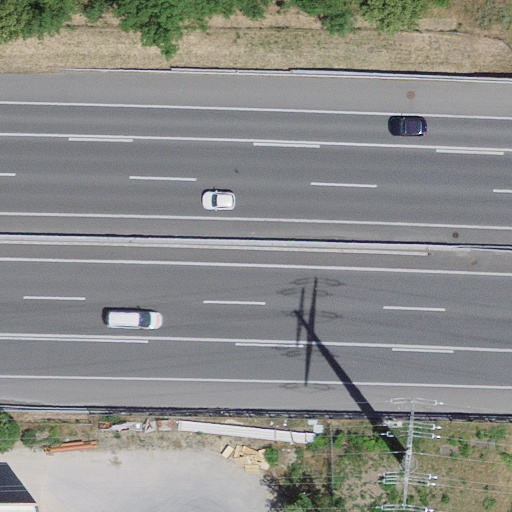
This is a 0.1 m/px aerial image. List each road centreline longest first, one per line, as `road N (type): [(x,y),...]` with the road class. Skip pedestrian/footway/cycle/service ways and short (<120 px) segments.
road 1 (motorway): [(511,192),(0,174)]
road 2 (motorway): [(150,301),(511,313)]
road 3 (motorway): [(0,311),(150,301)]
road 4 (motorway): [(0,297),(150,301)]
